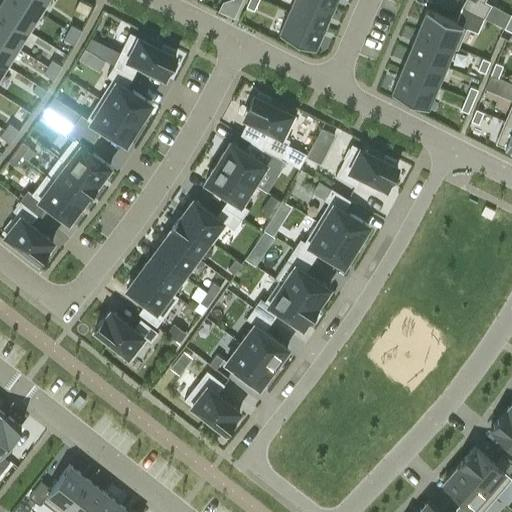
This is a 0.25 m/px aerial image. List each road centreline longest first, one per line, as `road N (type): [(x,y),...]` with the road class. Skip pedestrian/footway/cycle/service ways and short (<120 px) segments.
road 1 (residential): [(311,511),(246,457),(341,331),(451,143)]
road 2 (residential): [(0,259),(64,309),(158,188),(238,42)]
road 3 (residential): [(511,316),(453,397),(348,511)]
road 4 (residential): [(178,511),(0,372)]
road 5 (residential): [(451,143),(331,86)]
